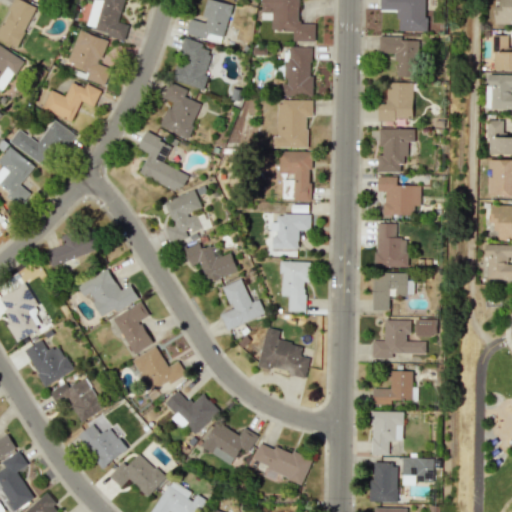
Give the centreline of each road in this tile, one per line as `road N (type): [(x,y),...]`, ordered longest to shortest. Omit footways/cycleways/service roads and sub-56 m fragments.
road 1 (residential): [(351,0),(341,511)]
road 2 (residential): [(88,174),(126,217),(237,386),(294,418),(343,425)]
road 3 (residential): [(0,264),(58,211),(109,142),(148,66),(168,0)]
road 4 (residential): [(0,363),(43,438),(102,511)]
